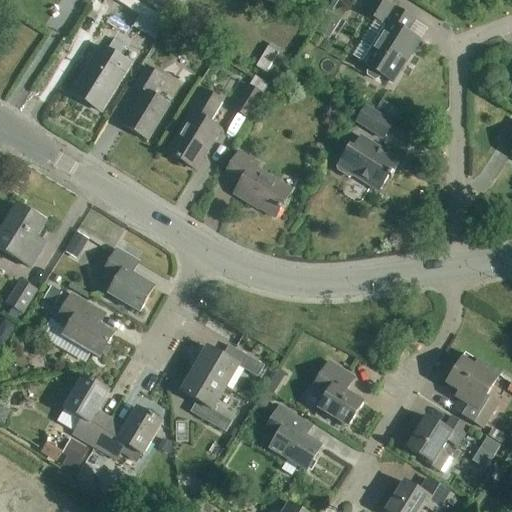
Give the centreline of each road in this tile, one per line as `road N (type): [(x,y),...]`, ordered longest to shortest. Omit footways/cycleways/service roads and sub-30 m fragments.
road 1 (residential): [(452,266),(458,55),(463,41),(511,22)]
road 2 (unclassified): [(452,266),(321,282),(205,250)]
road 3 (residential): [(360,493),(365,460),(451,319),(452,266)]
road 4 (unclassified): [(205,250),(0,125)]
